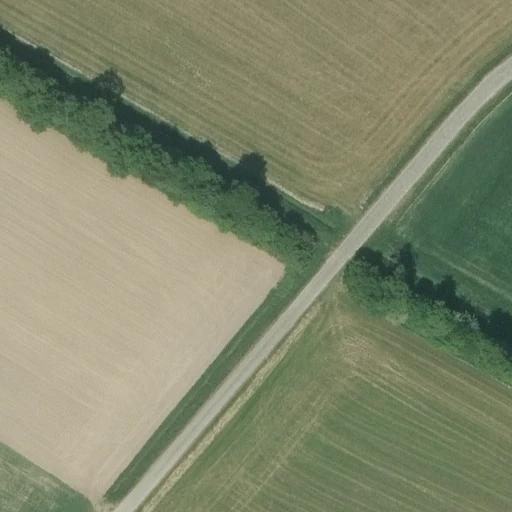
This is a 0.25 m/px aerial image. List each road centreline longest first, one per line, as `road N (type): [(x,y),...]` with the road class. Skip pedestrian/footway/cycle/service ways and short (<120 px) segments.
road 1 (unclassified): [(124,511),(355,240)]
road 2 (unclassified): [(511,67),(473,101),(355,240)]
